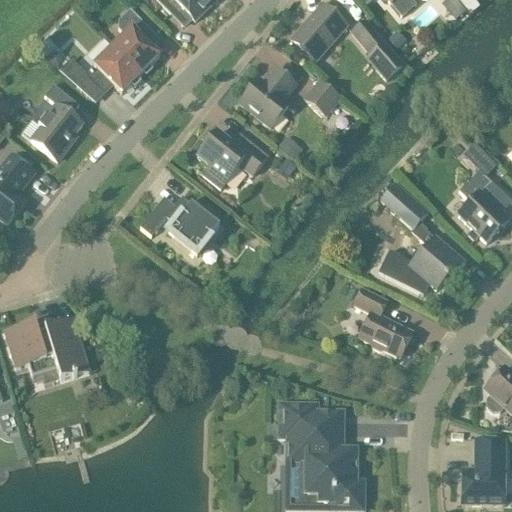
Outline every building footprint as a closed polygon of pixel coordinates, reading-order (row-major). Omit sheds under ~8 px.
[(211,8),(203,0),(152,0),(170,17),(179,9),(194,25),(211,8)] [(358,0),(365,8),(373,2),(370,0),(358,0)] [(466,15),(456,2),(449,8),(460,20),(466,15)] [(321,7),(290,43),(315,64),(346,29),(321,7)] [(123,38),(112,50),(140,78),(159,59),(148,48),(156,39),(129,12),(117,24),(117,32),(123,38)] [(365,24),(351,36),(370,59),(372,57),(380,68),(375,72),(385,84),(402,69),(365,24)] [(140,78),(112,50),(85,76),(84,77),(101,94),(110,85),(121,97),(140,78)] [(70,61),(58,74),(74,88),(84,77),(85,76),(70,61)] [(239,106),(270,131),(289,108),(283,103),(295,88),(276,73),(264,88),(258,83),(239,106)] [(319,85),(304,103),(324,119),(338,101),(319,85)] [(41,131),(30,144),(57,165),(68,151),(66,149),(82,128),(70,119),(79,108),(53,88),(44,100),(54,108),(38,129),(41,131)] [(267,160),(245,142),(239,137),(230,148),(215,136),(196,160),(208,170),(202,178),(220,193),(238,169),(251,179),(267,160)] [(0,222),(7,228),(25,205),(14,196),(17,192),(20,194),(33,177),(10,159),(0,171),(0,222)] [(511,205),(479,173),(458,195),(469,206),(457,219),(485,247),(508,224),(500,217),(511,205)] [(427,217),(394,188),(380,205),(413,234),(427,217)] [(160,206),(140,231),(151,240),(166,221),(174,228),(168,235),(195,257),(195,260),(196,259),(196,258),(218,230),(214,226),(217,222),(198,207),(195,211),(181,200),(170,214),(160,206)] [(388,255),(377,276),(422,299),(428,287),(435,294),(448,279),(446,278),(451,272),(456,276),(464,266),(433,239),(410,266),(398,260),(397,262),(388,258),(389,255),(388,255)] [(353,309),(370,317),(358,341),(371,348),(373,351),(379,355),(383,354),(399,361),(412,336),(395,328),(395,329),(384,324),(384,323),(379,320),(386,306),(361,293),(353,309)] [(8,347),(15,371),(27,367),(31,380),(56,372),(59,383),(72,379),(72,381),(76,379),(75,378),(88,374),(76,335),(75,336),(74,334),(76,334),(72,324),(71,324),(71,323),(63,326),(63,327),(62,327),(62,326),(54,329),(54,330),(53,330),(53,329),(45,331),(45,332),(44,333),(44,335),(38,338),(34,326),(9,334),(12,346),(8,347)] [(511,379),(503,371),(484,392),(491,398),(486,404),(486,411),(492,416),(499,415),(504,410),(511,417),(511,379)] [(136,393),(128,399),(134,406),(142,400),(136,393)] [(278,442),(286,442),(286,466),(307,466),(306,507),(330,507),(329,511),(362,511),(363,485),(355,485),(356,452),(342,452),(342,415),(316,415),(316,407),(279,407),(278,442)] [(21,440),(11,443),(15,453),(24,451),(21,440)] [(461,476),(461,508),(503,508),(503,444),(475,444),(475,476),(461,476)]
